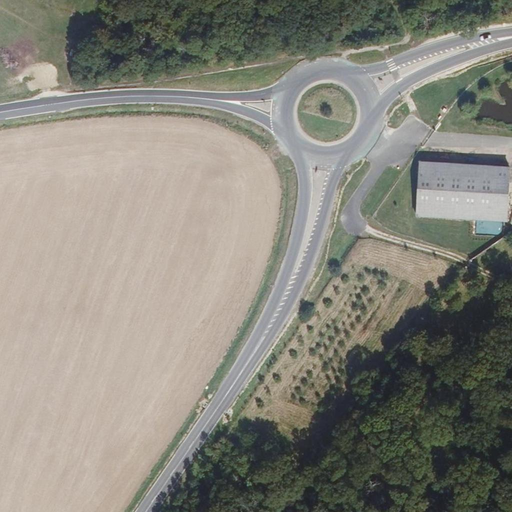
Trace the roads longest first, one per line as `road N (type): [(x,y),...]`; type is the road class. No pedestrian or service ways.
road 1 (track): [(42,105),(80,93),(229,89),(390,55),(408,33),(388,0)]
road 2 (unclassified): [(392,139),(353,205),(355,227),(511,284)]
road 3 (secondary): [(247,364),(297,289),(345,153)]
road 4 (secondary): [(303,148),(299,233),(247,364)]
road 5 (secondary): [(211,99),(95,98),(0,113)]
road 6 (secondary): [(247,364),(144,511)]
road 7 (secondary): [(511,31),(451,42),(354,76)]
road 8 (secondary): [(372,115),(435,67),(511,43)]
